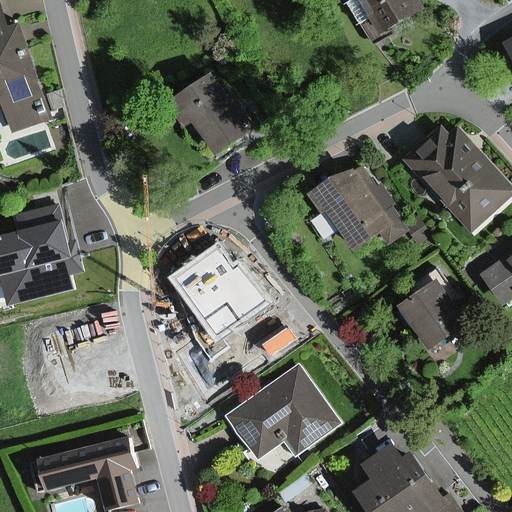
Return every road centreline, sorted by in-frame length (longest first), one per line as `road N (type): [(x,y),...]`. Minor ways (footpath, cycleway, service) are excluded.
road 1 (residential): [(226,193),(430,448),(457,458),(499,511)]
road 2 (residential): [(131,240),(129,293),(178,511)]
road 3 (residential): [(55,0),(98,175),(131,240)]
road 4 (residential): [(226,193),(449,89)]
